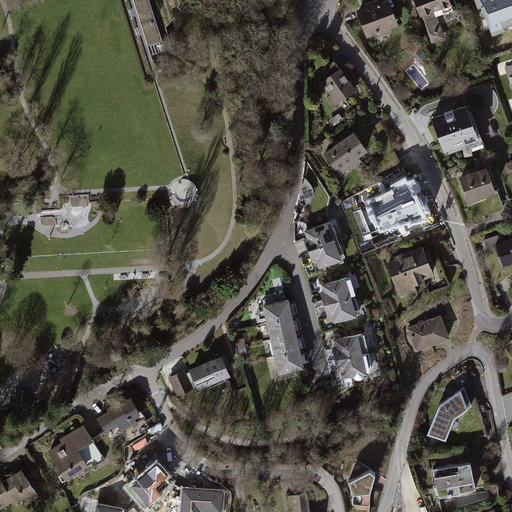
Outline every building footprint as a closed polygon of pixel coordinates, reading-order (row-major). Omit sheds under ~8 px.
[(126,0),(146,61),(149,60),(153,59),(172,53),(165,33),(192,0),(126,0)] [(390,0),(387,0),(358,9),(366,37),(398,27),(390,0)] [(447,0),(401,0),(406,13),(419,9),(430,43),(446,38),(437,12),(450,8),(447,0)] [(511,5),(510,0),(477,0),(486,26),(511,17),(511,5)] [(430,85),(420,66),(410,72),(419,90),(430,85)] [(341,69),(321,83),(336,105),(356,92),(341,69)] [(467,109),(433,121),(444,154),(479,142),(467,109)] [(351,131),(321,154),(339,178),(370,156),(351,131)] [(486,170),(460,179),(469,205),(496,196),(486,170)] [(391,190),(356,208),(370,234),(404,217),(391,190)] [(9,202),(11,216),(34,214),(32,200),(9,202)] [(335,241),(328,223),(302,233),(308,250),(335,241)] [(335,241),(308,250),(315,268),(341,258),(335,241)] [(511,241),(495,247),(503,272),(511,268),(511,241)] [(422,245),(386,257),(400,297),(420,291),(418,285),(433,280),(422,245)] [(350,296),(344,277),(319,285),(325,304),(350,296)] [(135,289),(126,295),(130,302),(140,295),(135,289)] [(350,296),(325,304),(330,323),(357,314),(350,296)] [(261,311),(265,329),(290,323),(286,306),(261,311)] [(441,316),(409,327),(417,352),(449,342),(441,316)] [(265,329),(268,344),(294,338),(290,323),(265,329)] [(360,332),(329,339),(333,358),(364,351),(360,332)] [(294,338),(268,344),(272,362),(297,357),(294,338)] [(364,351),(333,358),(338,376),(368,369),(364,351)] [(218,355),(188,371),(199,392),(229,376),(218,355)] [(301,372),(297,357),(272,362),(276,378),(301,372)] [(178,372),(169,376),(177,395),(187,391),(178,372)] [(455,418),(472,406),(464,387),(440,404),(427,434),(446,439),(455,418)] [(30,390),(13,389),(12,402),(29,403),(30,390)] [(130,399),(129,399),(128,397),(110,408),(111,410),(99,417),(107,429),(118,423),(122,429),(132,423),(133,425),(137,422),(134,416),(139,413),(130,399)] [(94,466),(105,460),(84,425),(68,435),(70,439),(50,452),(63,473),(71,469),(74,473),(91,462),(94,466)] [(145,466),(158,458),(153,449),(140,457),(145,466)] [(439,496),(476,489),(470,461),(433,469),(439,496)] [(34,511),(44,505),(21,469),(21,470),(21,471),(13,476),(12,475),(11,476),(13,478),(4,484),(0,478),(0,508),(4,506),(3,506),(23,494),(34,511)] [(353,511),(372,511),(372,472),(354,472),(353,511)] [(192,481),(166,492),(159,480),(147,488),(145,485),(134,491),(143,505),(152,499),(160,511),(164,511),(174,506),(174,505),(189,499),(194,511),(207,506),(198,486),(194,488),(192,481)] [(309,511),(307,493),(289,495),(291,507),(294,507),(294,511),(309,511)]
